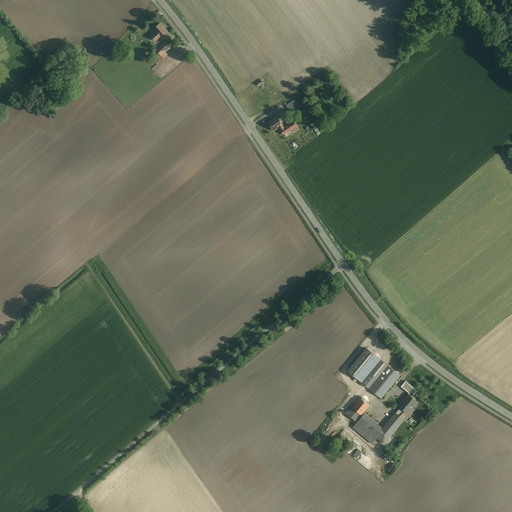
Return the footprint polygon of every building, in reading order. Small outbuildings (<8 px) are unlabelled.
[(151,36),(156,41),(167,31),(161,23),(154,29),(156,32),(151,36)] [(156,49),(161,55),(162,54),(165,57),(169,53),(166,50),(171,46),(167,40),(156,49)] [(289,111),(299,106),(295,99),(285,104),(289,111)] [(279,117),(271,122),(276,129),(280,126),(284,124),(279,117)] [(286,127),(284,124),(280,126),(285,133),(292,129),(289,125),(286,127)] [(288,320),(281,326),(286,331),(292,325),(288,320)] [(381,359),(366,347),(347,370),(362,382),(381,359)] [(388,365),(381,359),(362,382),(369,388),(388,365)] [(388,365),(369,388),(381,398),(400,375),(388,365)] [(409,393),(408,394),(412,398),(418,391),(405,381),(401,386),(409,393)] [(412,398),(408,394),(399,406),(408,413),(417,401),(412,398)] [(353,406),(364,415),(366,412),(372,405),(361,396),(353,406)] [(405,417),(396,410),(383,426),(366,412),(364,415),(354,426),(372,442),(378,435),(385,441),(405,417)] [(335,443),(343,450),(348,444),(340,437),(335,443)]
